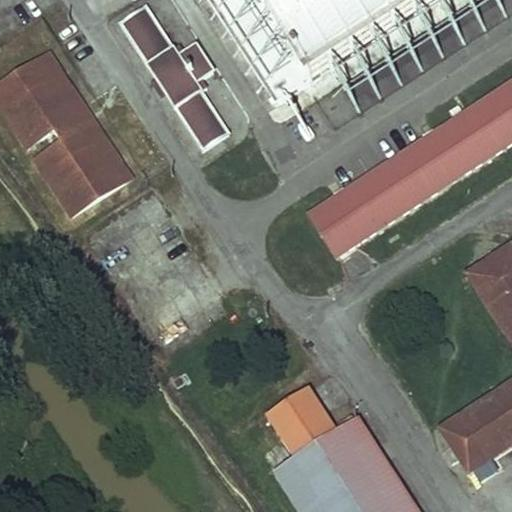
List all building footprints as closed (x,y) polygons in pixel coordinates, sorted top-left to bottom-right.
[(442,0),(209,0),(279,106),(442,0)] [(174,51),(148,8),(120,25),(205,155),(232,138),(203,94),(209,91),(202,81),(215,74),(198,48),(186,55),(181,46),(174,51)] [(132,178),(52,56),(45,60),(83,114),(78,117),(86,130),(91,127),(125,183),(132,178)] [(83,114),(45,60),(0,89),(0,104),(29,149),(54,133),(63,145),(38,162),(73,217),(125,183),(91,127),(86,130),(78,117),(83,114)] [(511,86),(438,134),(337,200),(310,218),(338,259),(357,247),(511,145),(511,86)] [(288,119),(304,146),(331,130),(316,104),(288,119)] [(511,248),(467,276),(511,346),(511,384),(441,431),(471,476),(511,449),(511,248)] [(338,435),(312,393),(287,409),(270,420),(296,461),(276,474),(300,511),(418,511),(360,420),(338,435)]
